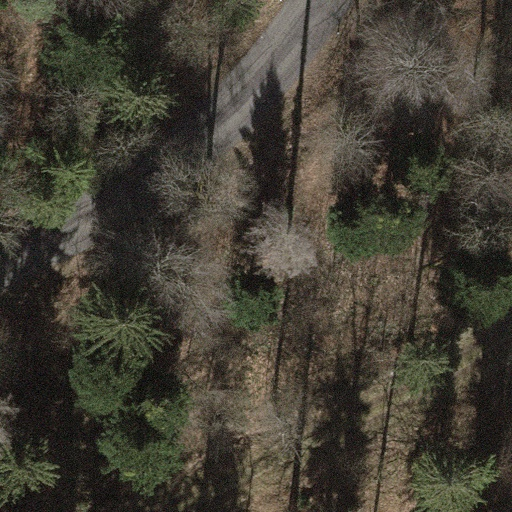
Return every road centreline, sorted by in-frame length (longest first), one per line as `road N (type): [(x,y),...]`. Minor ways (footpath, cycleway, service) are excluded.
road 1 (tertiary): [(324,0),(228,122),(144,182),(0,259)]
road 2 (track): [(511,327),(166,511)]
